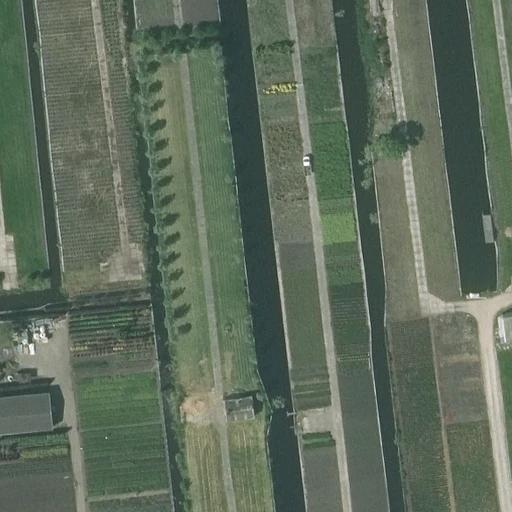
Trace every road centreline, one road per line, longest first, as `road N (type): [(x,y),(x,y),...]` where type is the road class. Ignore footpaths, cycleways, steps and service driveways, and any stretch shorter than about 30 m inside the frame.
road 1 (track): [(352,511),(291,2)]
road 2 (track): [(232,511),(182,53)]
